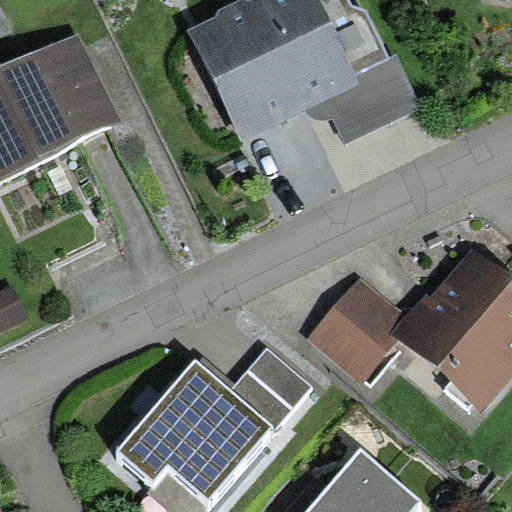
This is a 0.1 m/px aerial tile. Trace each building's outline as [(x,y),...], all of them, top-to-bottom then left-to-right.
[(262,0),(190,36),(245,146),(316,110),(328,104),(349,147),(422,110),(397,61),(390,64),(365,14),(352,6),(348,0),(262,0)] [(0,184),(123,124),(81,40),(0,79),(0,184)] [(484,417),(511,384),(511,282),(473,250),(431,299),(424,293),(405,315),(361,277),(309,337),(367,386),(401,347),(484,417)] [(14,285),(0,291),(0,335),(32,319),(14,285)] [(197,368),(119,459),(157,492),(171,476),(211,511),(315,392),(268,352),(229,396),(216,384),(197,368)] [(417,511),(420,509),(361,458),(325,499),(313,511),(417,511)]
